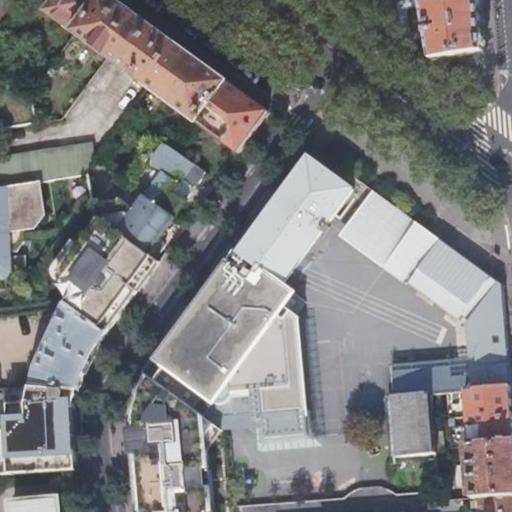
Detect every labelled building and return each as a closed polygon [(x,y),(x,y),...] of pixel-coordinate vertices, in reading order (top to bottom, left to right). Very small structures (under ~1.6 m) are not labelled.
[(0,0),(0,4),(15,17),(27,0),(0,0)] [(102,0),(54,0),(45,13),(76,36),(102,0)] [(110,0),(102,0),(76,36),(108,60),(137,20),(130,15),(121,8),(110,0)] [(480,7),(479,0),(414,0),(394,3),(400,38),(411,46),(405,9),(421,6),(425,28),(441,25),(442,30),(426,32),(431,61),(483,52),(480,18),(480,7)] [(137,20),(108,60),(148,89),(177,49),(170,44),(137,20)] [(177,49),(148,89),(199,127),(228,86),(184,54),(177,49)] [(0,132),(37,126),(33,96),(0,80),(0,132)] [(267,116),(228,86),(199,127),(232,151),(228,155),(235,160),(267,116)] [(0,158),(0,191),(39,185),(89,178),(88,173),(95,162),(93,145),(0,158)] [(187,161),(178,155),(171,151),(164,148),(157,146),(153,146),(152,148),(155,150),(147,159),(145,157),(141,162),(144,164),(128,186),(129,187),(174,220),(185,205),(176,198),(182,188),(172,181),(187,161)] [(222,433),(264,428),(266,442),(312,438),(301,321),(272,300),(353,191),(307,160),(281,196),(238,255),(235,254),(156,364),(146,377),(215,428),(222,433)] [(39,185),(0,191),(0,282),(5,282),(10,276),(9,255),(16,255),(24,245),(23,232),(35,230),(44,218),(39,185)] [(118,203),(93,207),(95,219),(99,222),(155,263),(165,248),(159,244),(164,237),(162,236),(174,220),(129,187),(118,203)] [(132,302),(158,266),(99,222),(79,250),(72,246),(52,274),(51,277),(51,280),(51,284),(53,287),(55,290),(58,292),(70,301),(65,309),(105,339),(132,302)] [(450,248),(439,240),(407,284),(458,321),(460,317),(467,321),(465,324),(465,325),(466,340),(468,358),(471,391),(510,388),(506,331),(505,323),(502,286),(490,277),(450,248)] [(101,344),(105,339),(65,309),(62,314),(36,370),(32,388),(78,394),(82,380),(88,367),(96,352),(101,344)] [(468,358),(390,366),(392,397),(430,394),(431,395),(466,392),(471,391),(468,358)] [(136,511),(211,511),(209,490),(212,489),(210,471),(207,472),(206,454),(222,433),(215,428),(146,377),(139,388),(135,399),(131,411),(129,423),(129,435),(136,511)] [(0,448),(8,448),(10,478),(77,473),(75,454),(74,454),(74,433),(74,412),(75,412),(78,394),(32,388),(0,389),(0,448)] [(511,409),(510,388),(471,391),(466,392),(471,445),(511,441),(511,409)] [(389,458),(397,458),(436,455),(436,454),(431,395),(430,394),(392,397),(384,397),(387,429),(389,458)] [(511,441),(471,445),(468,445),(469,467),(457,468),(459,487),(471,486),(472,498),(476,498),(511,495),(511,441)] [(445,453),(436,454),(436,455),(437,469),(446,468),(445,453)] [(511,511),(511,495),(476,498),(477,511),(511,511)] [(60,511),(60,503),(13,507),(13,511),(60,511)]
